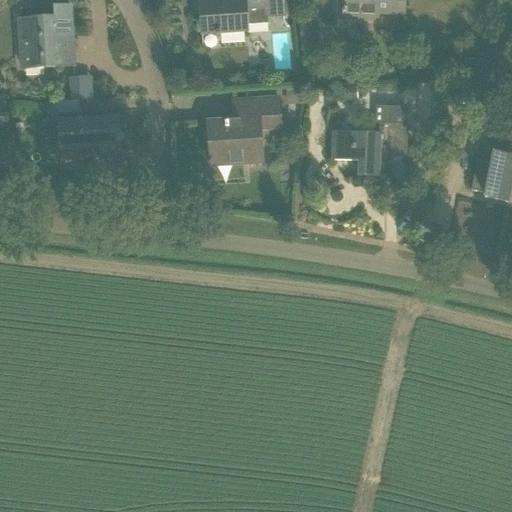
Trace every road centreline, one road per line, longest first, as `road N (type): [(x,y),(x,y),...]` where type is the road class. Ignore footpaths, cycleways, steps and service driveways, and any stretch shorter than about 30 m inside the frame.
road 1 (unclassified): [(511,295),(313,252),(161,236)]
road 2 (residential): [(161,236),(159,88),(125,0)]
road 3 (unclassified): [(161,236),(0,222)]
